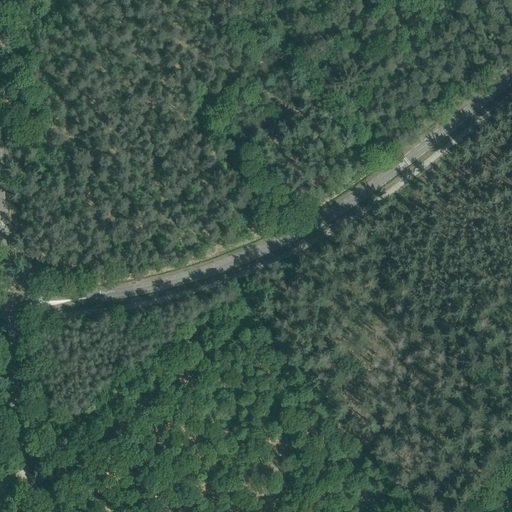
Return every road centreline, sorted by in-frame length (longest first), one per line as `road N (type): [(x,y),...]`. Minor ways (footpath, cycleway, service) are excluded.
road 1 (tertiary): [(66,300),(177,280),(322,221),(511,77)]
road 2 (track): [(0,486),(243,293)]
road 3 (unclassified): [(54,511),(22,467),(11,313)]
